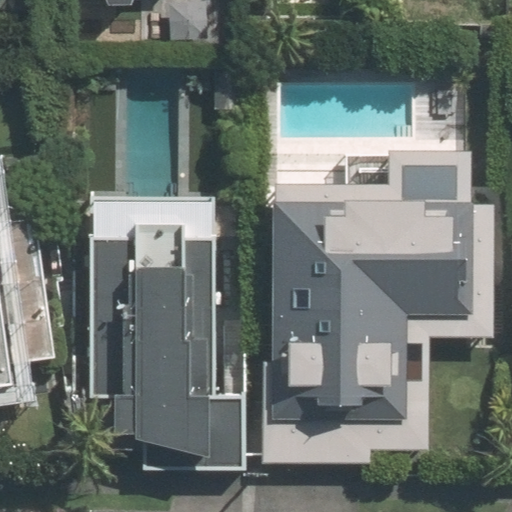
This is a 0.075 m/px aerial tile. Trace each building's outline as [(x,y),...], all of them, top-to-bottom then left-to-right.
[(238,110),(239,68),(215,68),(214,110),(238,110)] [(62,71),(23,76),(30,134),(70,130),(62,71)] [(0,374),(6,373),(2,357),(51,349),(27,194),(0,199),(0,374)] [(240,198),(80,200),(83,394),(180,392),(181,469),(242,469),(241,392),(240,198)] [(491,329),(489,203),(276,203),(276,223),(269,222),(269,338),(263,338),(263,455),(346,455),(346,431),(439,431),(438,328),(491,329)]
